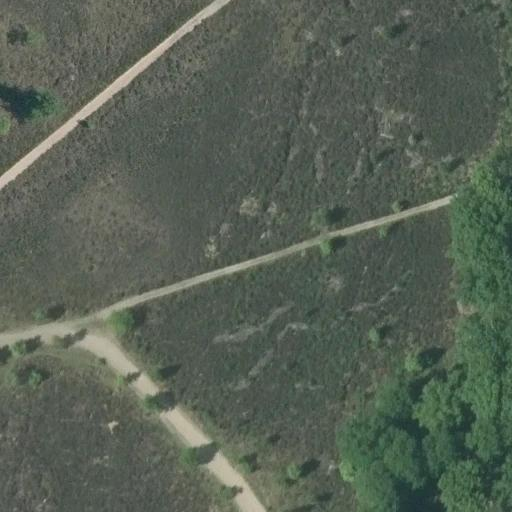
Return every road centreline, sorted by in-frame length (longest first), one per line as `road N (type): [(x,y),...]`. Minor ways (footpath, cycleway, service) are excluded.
road 1 (track): [(82,320),(511,182)]
road 2 (track): [(0,185),(223,0)]
road 3 (track): [(254,511),(82,320)]
